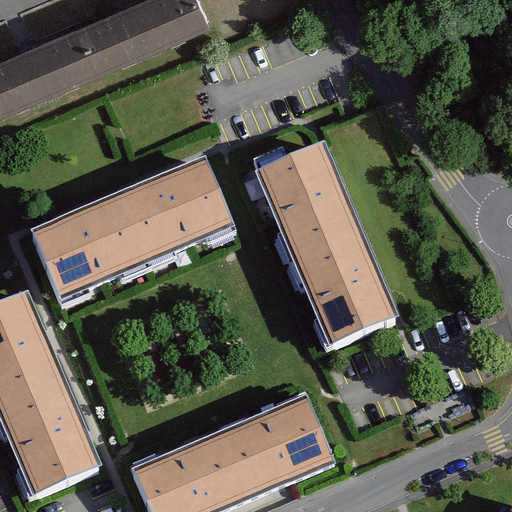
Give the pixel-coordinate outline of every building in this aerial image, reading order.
[(0,112),(217,25),(206,0),(140,0),(0,56),(0,112)] [(319,153),(258,179),(332,350),(393,324),(319,153)] [(204,168),(34,241),(60,301),(230,229),(204,168)] [(21,300),(0,309),(0,417),(35,498),(94,473),(83,446),(35,335),(21,300)] [(307,406),(135,479),(149,511),(222,511),(332,465),(307,406)]
